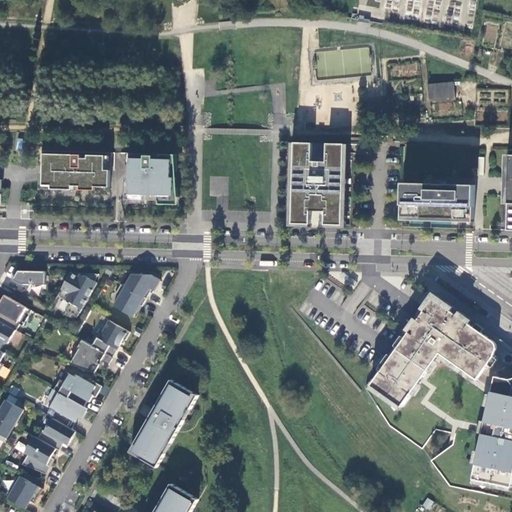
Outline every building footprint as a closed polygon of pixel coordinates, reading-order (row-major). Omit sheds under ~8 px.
[(454,82),(428,83),(429,101),(455,101),(454,82)] [(312,143),(295,142),(292,224),(310,224),(311,210),(325,211),(324,225),(342,225),(344,181),(345,144),(327,143),(326,161),(312,161),(312,143)] [(111,155),(45,153),(44,171),(44,185),(52,185),(52,189),(73,189),(73,186),(110,187),(111,155)] [(146,153),(131,153),(130,174),(130,199),(174,200),(175,177),(172,177),(173,154),(161,154),(161,156),(146,155),(146,153)] [(474,219),(475,184),(403,183),(402,196),(402,217),(474,219)] [(45,284),(46,271),(16,270),(11,278),(29,289),(32,284),(45,284)] [(57,296),(65,300),(66,299),(70,302),(65,311),(77,317),(97,282),(95,281),(99,274),(71,272),(57,296)] [(125,286),(146,298),(152,289),(154,290),(161,279),(151,274),(132,274),(125,286)] [(114,305),(133,316),(140,304),(142,306),(146,298),(125,286),(121,284),(115,294),(119,296),(114,305)] [(500,360),(511,368),(511,347),(510,346),(433,291),(389,354),(378,370),(381,372),(434,298),(442,304),(494,340),(496,343),(497,345),(497,348),(496,350),(494,356),(500,360)] [(0,320),(15,330),(16,330),(20,324),(23,325),(32,310),(5,295),(0,302),(0,320)] [(496,343),(494,340),(442,304),(434,298),(381,372),(373,385),(403,406),(441,353),(478,379),(486,368),(494,356),(496,350),(497,348),(497,345),(496,343)] [(8,343),(15,330),(0,320),(0,349),(0,350),(4,343),(5,344),(8,343)] [(125,340),(130,332),(109,320),(99,338),(98,337),(93,345),(94,346),(113,357),(123,339),(125,340)] [(109,364),(113,357),(94,346),(93,345),(82,339),(77,348),(79,349),(70,363),(95,372),(100,364),(97,362),(99,359),(109,364)] [(54,389),(84,407),(92,394),(96,397),(102,386),(93,380),(91,383),(76,374),(74,376),(68,372),(63,381),(60,379),(54,389)] [(511,378),(511,379),(505,377),(497,375),(494,390),(475,478),(511,486),(511,378)] [(158,467),(199,395),(172,379),(152,414),(131,451),(158,467)] [(54,389),(53,389),(48,397),(54,401),(47,414),(53,417),(72,428),(76,421),(73,418),(75,413),(82,417),(87,408),(84,407),(54,389)] [(7,399),(0,410),(0,439),(4,441),(15,422),(16,423),(24,409),(7,399)] [(68,444),(76,431),(72,428),(53,417),(45,431),(43,430),(38,438),(40,439),(56,448),(59,450),(64,442),(68,445),(68,444)] [(38,438),(34,436),(25,452),(28,454),(23,464),(46,473),(55,459),(51,457),(56,448),(40,439),(38,438)] [(43,488),(21,476),(8,498),(26,508),(30,500),(35,503),(43,488)] [(190,511),(198,498),(171,483),(154,511),(190,511)] [(422,506),(430,510),(434,502),(427,498),(422,506)]
